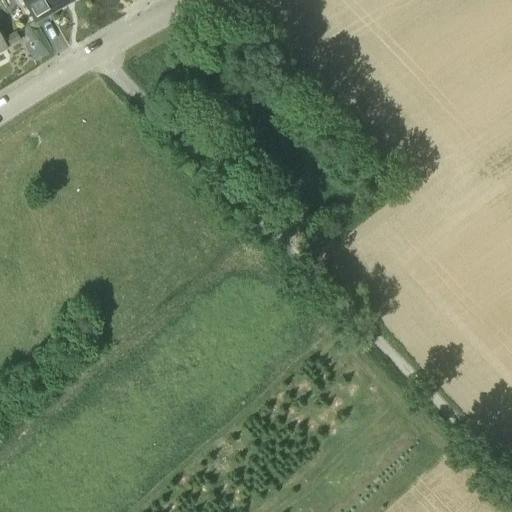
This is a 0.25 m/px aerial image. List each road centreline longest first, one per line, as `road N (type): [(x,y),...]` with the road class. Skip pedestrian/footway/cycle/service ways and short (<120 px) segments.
road 1 (unclassified): [(511,479),(94,54)]
road 2 (track): [(280,239),(320,190),(215,86)]
